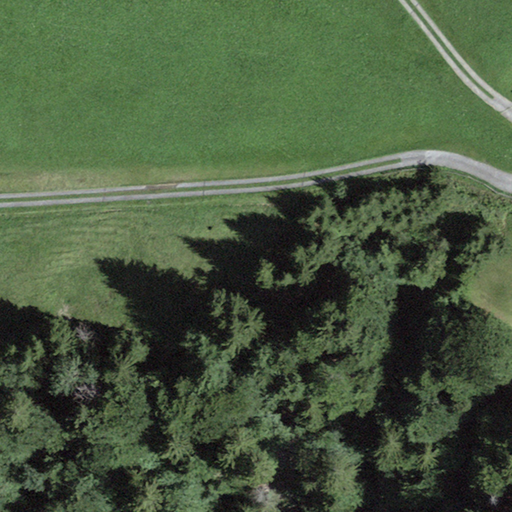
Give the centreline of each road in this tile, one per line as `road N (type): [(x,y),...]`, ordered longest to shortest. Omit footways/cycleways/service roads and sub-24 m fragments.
road 1 (track): [(0,199),(293,180),(430,157),(511,183)]
road 2 (track): [(511,112),(480,91),(402,0)]
